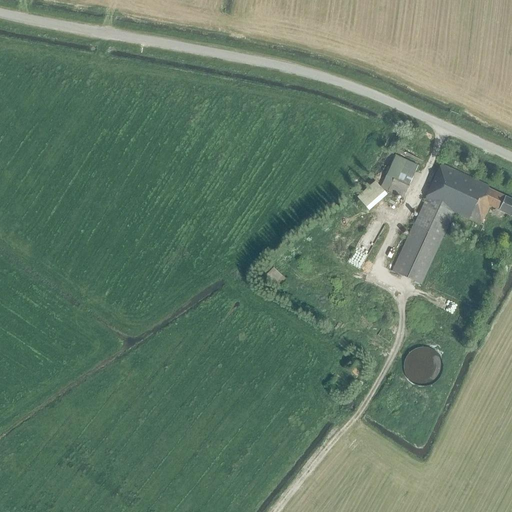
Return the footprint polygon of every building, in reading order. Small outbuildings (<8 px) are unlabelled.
[(403,198),(418,166),(395,155),(380,188),(403,198)] [(441,164),(424,199),(391,271),(421,285),(455,213),(480,224),(489,206),(511,216),(511,199),(488,188),(489,186),(441,164)] [(376,184),(358,201),(369,213),(387,196),(376,184)] [(327,272),(335,256),(313,244),(304,261),(327,272)] [(273,284),(282,276),(273,268),(274,267),(270,264),(262,273),(265,276),(273,284)] [(458,324),(465,310),(455,305),(448,319),(458,324)] [(416,377),(431,387),(446,363),(421,347),(410,363),(420,370),(416,377)] [(357,377),(363,368),(350,359),(344,367),(357,377)]
